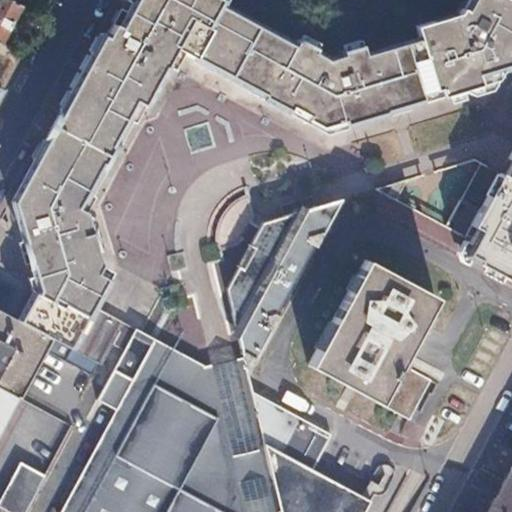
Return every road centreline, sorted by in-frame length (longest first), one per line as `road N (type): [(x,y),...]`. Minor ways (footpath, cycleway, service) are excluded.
road 1 (residential): [(511,304),(462,269),(379,232),(357,233),(336,246),(281,354),(278,380),(287,396),(389,455),(447,476)]
road 2 (tertiary): [(78,0),(0,144)]
road 3 (residential): [(447,476),(511,356)]
